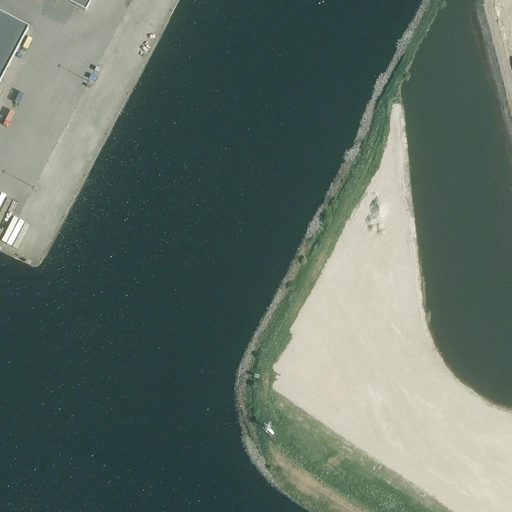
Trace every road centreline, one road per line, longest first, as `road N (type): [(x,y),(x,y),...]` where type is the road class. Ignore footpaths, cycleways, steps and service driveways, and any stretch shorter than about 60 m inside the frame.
road 1 (track): [(390,86),(262,373),(282,451),(362,511)]
road 2 (unclassified): [(29,238),(153,0)]
